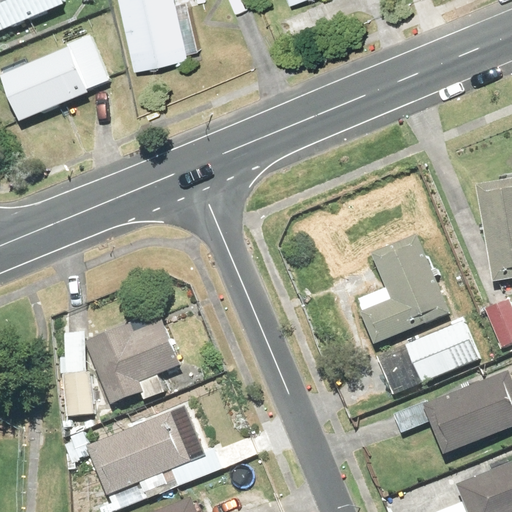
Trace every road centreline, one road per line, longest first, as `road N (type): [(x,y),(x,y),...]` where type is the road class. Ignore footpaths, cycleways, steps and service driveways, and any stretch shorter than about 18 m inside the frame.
road 1 (residential): [(192,169),(335,511)]
road 2 (tertiary): [(511,34),(192,169)]
road 3 (tertiary): [(192,169),(0,247)]
